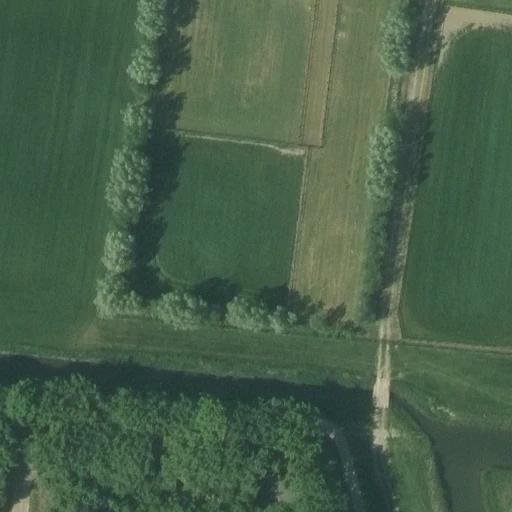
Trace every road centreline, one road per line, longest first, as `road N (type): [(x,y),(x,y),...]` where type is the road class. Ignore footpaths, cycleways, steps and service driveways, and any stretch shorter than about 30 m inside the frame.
road 1 (track): [(399,511),(376,420),(433,0)]
road 2 (track): [(295,511),(282,482),(230,453),(0,429)]
